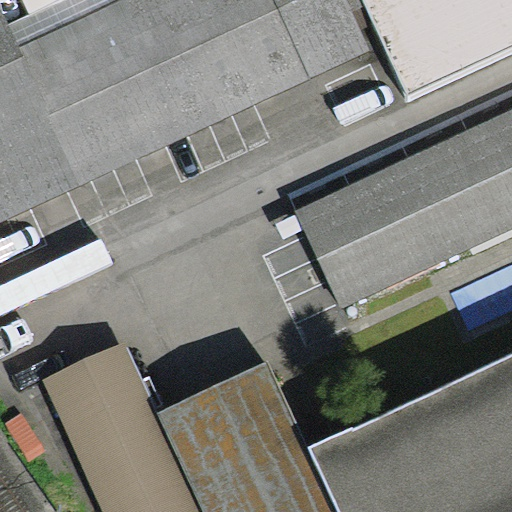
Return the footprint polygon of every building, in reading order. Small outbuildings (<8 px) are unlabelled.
[(0,216),(354,54),(328,0),(102,0),(0,47),(0,216)] [(511,0),(356,0),(403,98),(511,47),(511,0)] [(511,124),(305,220),(345,308),(511,230),(511,124)] [(325,511),(263,382),(151,435),(118,365),(47,399),(101,511),(325,511)] [(511,511),(511,369),(311,462),(334,511),(511,511)]
